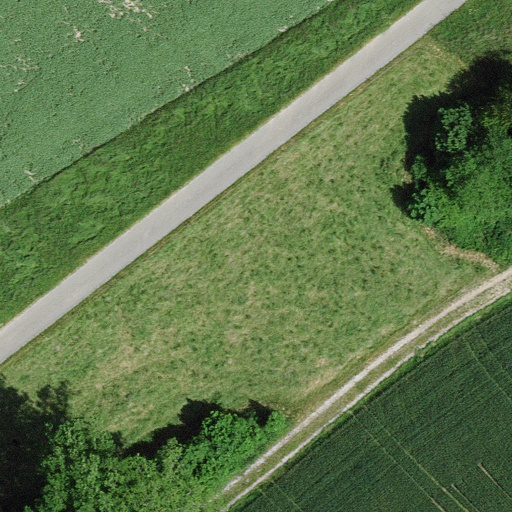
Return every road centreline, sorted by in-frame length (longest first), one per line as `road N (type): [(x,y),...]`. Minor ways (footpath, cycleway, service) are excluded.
road 1 (track): [(0,341),(435,0)]
road 2 (track): [(511,279),(381,364),(201,511)]
